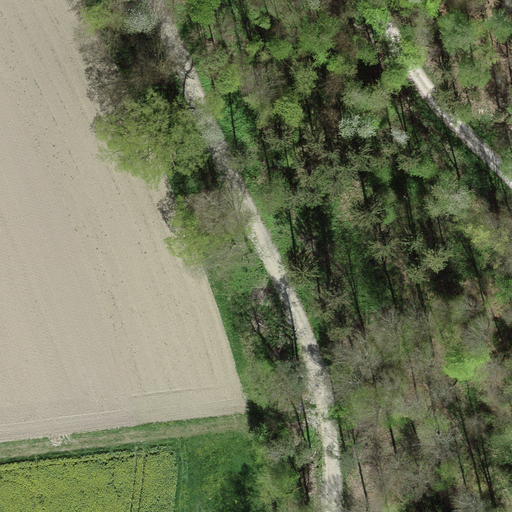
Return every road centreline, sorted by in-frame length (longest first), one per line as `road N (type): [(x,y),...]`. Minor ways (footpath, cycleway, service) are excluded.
road 1 (track): [(334,511),(332,435),(314,352),(154,0)]
road 2 (track): [(0,454),(249,426),(327,395)]
road 3 (track): [(373,0),(420,88),(511,178)]
